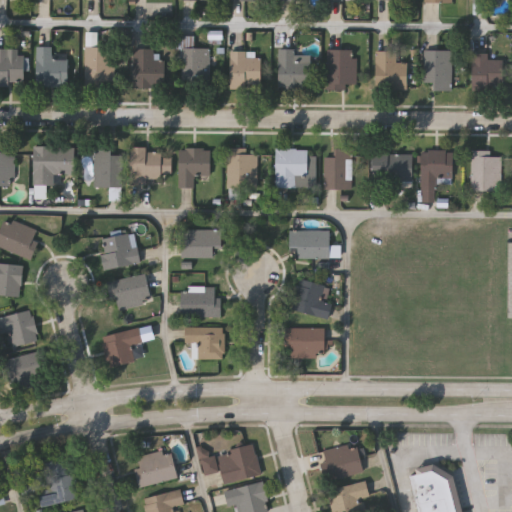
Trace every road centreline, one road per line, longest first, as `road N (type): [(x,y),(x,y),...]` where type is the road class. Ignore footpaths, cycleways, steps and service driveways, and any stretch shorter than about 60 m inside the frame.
road 1 (secondary): [(511,389),(263,387),(93,400),(0,420)]
road 2 (secondary): [(0,448),(187,418),(511,414)]
road 3 (residential): [(0,117),(511,121)]
road 4 (residential): [(119,511),(68,283)]
road 5 (residential): [(263,387),(279,412),(304,511)]
